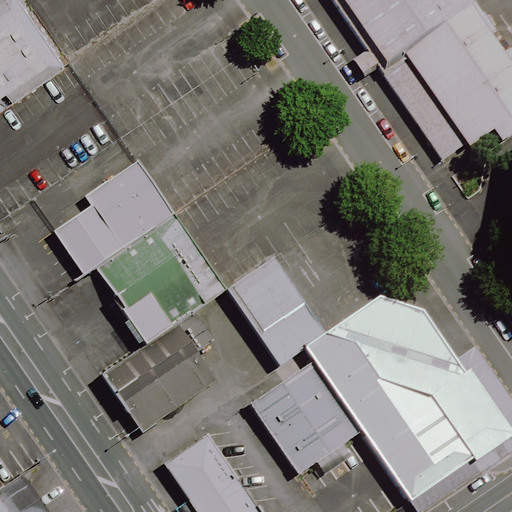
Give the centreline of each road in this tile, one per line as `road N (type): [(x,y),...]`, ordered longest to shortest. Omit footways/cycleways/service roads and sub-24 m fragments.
road 1 (residential): [(511,358),(263,0)]
road 2 (secondary): [(129,511),(0,323)]
